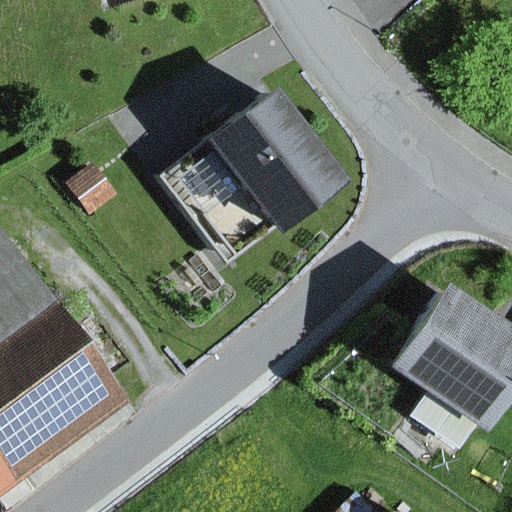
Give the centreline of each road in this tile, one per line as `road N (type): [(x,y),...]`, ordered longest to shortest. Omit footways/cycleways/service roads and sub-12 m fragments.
road 1 (residential): [(50,511),(297,316),(445,173)]
road 2 (residential): [(297,0),(343,71),(445,173)]
